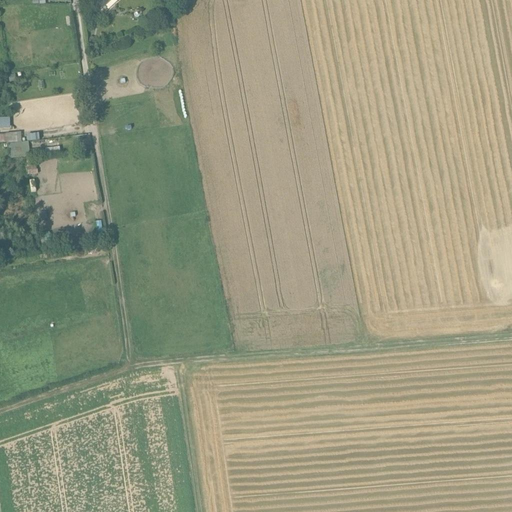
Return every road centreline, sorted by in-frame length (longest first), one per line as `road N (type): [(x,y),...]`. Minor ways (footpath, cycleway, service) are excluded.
road 1 (track): [(0,410),(132,366),(511,345)]
road 2 (track): [(92,116),(132,366)]
road 3 (track): [(178,364),(202,511)]
